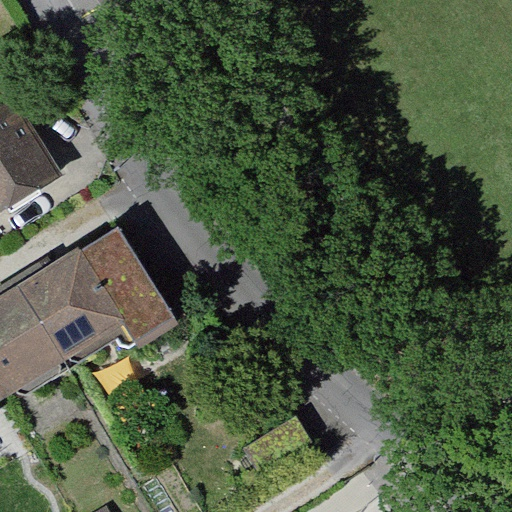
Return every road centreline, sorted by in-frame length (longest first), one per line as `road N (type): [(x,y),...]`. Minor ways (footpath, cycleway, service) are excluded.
road 1 (residential): [(478,511),(376,438),(244,316),(126,165),(24,0)]
road 2 (track): [(264,511),(376,438)]
